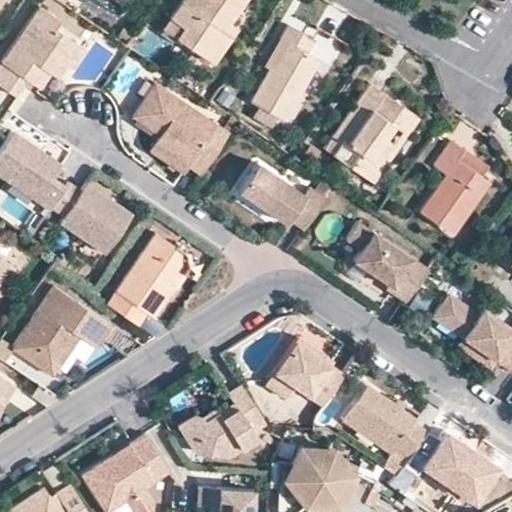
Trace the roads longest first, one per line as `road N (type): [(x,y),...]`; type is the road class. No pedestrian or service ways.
road 1 (residential): [(262,293),(0,462)]
road 2 (residential): [(511,432),(317,299),(262,293)]
road 3 (residential): [(77,117),(110,164),(237,251),(262,293)]
road 4 (residential): [(349,0),(461,65),(486,67),(511,49)]
